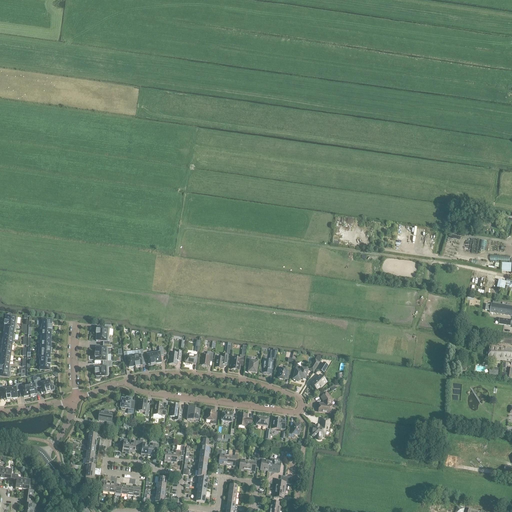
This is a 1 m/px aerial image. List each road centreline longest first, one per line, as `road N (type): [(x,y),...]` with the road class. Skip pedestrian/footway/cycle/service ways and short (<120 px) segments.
road 1 (residential): [(127,382),(184,373),(299,399),(294,412),(132,386)]
road 2 (residential): [(252,511),(256,483),(221,478),(213,510),(177,504)]
road 3 (residential): [(177,504),(179,471),(111,461),(115,439)]
